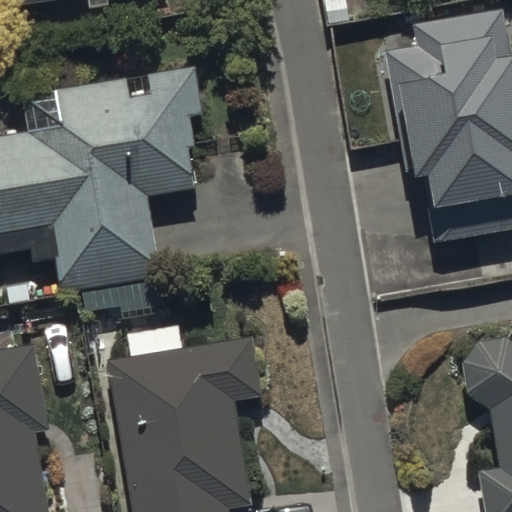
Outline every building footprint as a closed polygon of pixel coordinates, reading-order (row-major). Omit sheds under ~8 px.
[(0,0),(0,23),(146,0),(0,0)] [(411,42),(377,48),(398,168),(405,167),(407,178),(417,177),(428,241),(511,226),(511,42),(505,1),(407,19),(411,42)] [(88,319),(165,315),(148,211),(194,204),(188,163),(195,162),(190,131),(204,129),(196,76),(148,83),(151,107),(129,110),(126,84),(57,94),(63,136),(0,145),(0,266),(33,262),(35,273),(53,270),(57,301),(84,297),(88,319)] [(113,350),(103,352),(127,511),(226,511),(225,503),(248,500),(232,395),(262,391),(252,329),(179,340),(175,318),(121,326),(124,341),(112,343),(113,350)] [(493,462),(473,466),(480,511),(511,511),(511,339),(499,329),(475,331),(455,348),(457,390),(469,402),(486,403),(493,462)] [(50,440),(32,350),(0,356),(0,511),(51,511),(38,442),(50,440)]
